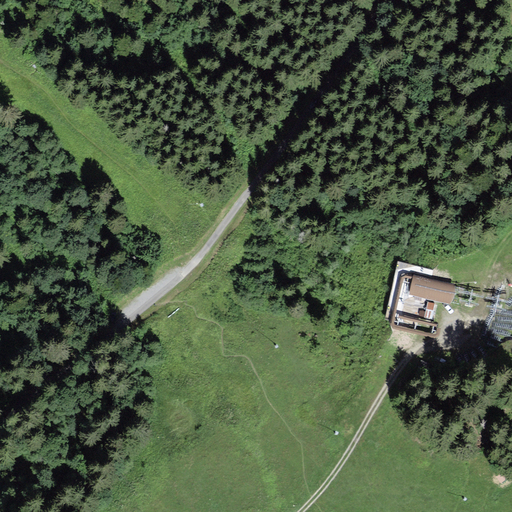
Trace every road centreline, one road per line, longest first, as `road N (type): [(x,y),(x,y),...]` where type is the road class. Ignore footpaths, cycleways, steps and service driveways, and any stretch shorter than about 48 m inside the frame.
road 1 (track): [(388,0),(190,264),(0,428)]
road 2 (track): [(300,511),(409,358),(434,340)]
